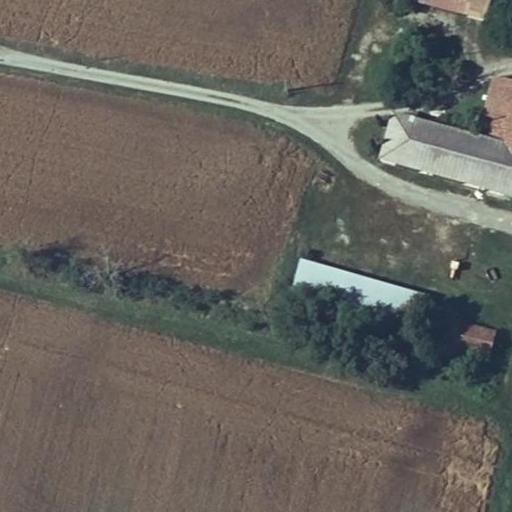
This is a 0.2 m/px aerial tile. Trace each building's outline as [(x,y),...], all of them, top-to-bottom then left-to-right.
[(485,21),(489,0),(412,0),(412,1),(485,21)] [(511,84),(495,80),(478,140),(478,143),(511,151),(511,168),(504,196),(511,197),(511,84)] [(504,196),(511,168),(511,151),(478,143),(478,140),(395,118),(382,162),(504,196)] [(303,263),(293,297),(413,333),(423,297),(342,273),(303,263)] [(489,357),(495,335),(443,322),(435,352),(455,358),(457,349),(489,357)]
